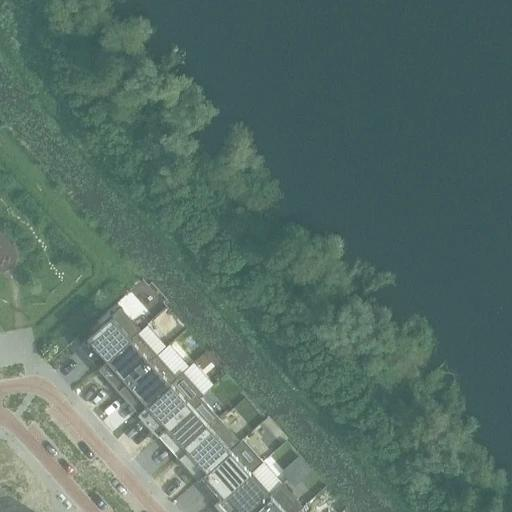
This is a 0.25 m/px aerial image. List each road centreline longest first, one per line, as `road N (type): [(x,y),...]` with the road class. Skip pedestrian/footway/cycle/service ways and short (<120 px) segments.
road 1 (residential): [(156,511),(40,388),(0,389)]
road 2 (residential): [(0,418),(91,511)]
